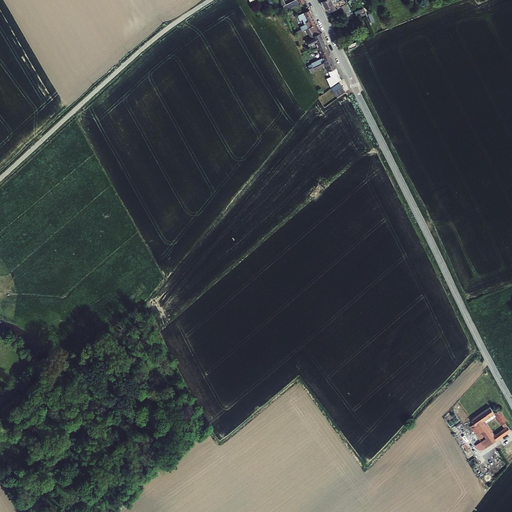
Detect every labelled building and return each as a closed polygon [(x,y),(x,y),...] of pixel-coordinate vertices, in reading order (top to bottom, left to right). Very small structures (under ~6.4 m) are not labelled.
[(307,1),(306,0),(296,0),(286,6),(286,10),(289,10),(297,6),(307,1)] [(322,0),(325,8),(327,7),(329,12),(340,6),(346,3),(344,0),(339,0),(338,0),(337,0),(322,0)] [(346,3),(340,6),(347,20),(353,17),(346,3)] [(309,27),(316,23),(310,9),(298,15),(300,20),(303,19),(304,24),(300,26),(302,30),(307,28),(309,27)] [(309,27),(313,36),(321,32),(316,23),(309,27)] [(318,48),(326,44),(321,32),(313,36),(314,37),(311,38),(306,40),(309,46),(312,45),(314,50),(318,48)] [(347,44),(349,49),(358,46),(356,41),(347,44)] [(322,57),(323,60),(331,56),(326,44),(318,48),(322,57)] [(329,71),(336,68),(331,56),(323,60),(325,65),(328,71),(329,71)] [(314,66),(322,62),(321,61),(323,60),(322,57),(311,63),(311,64),(308,65),(310,68),(312,67),(313,67),(314,66)] [(325,65),(323,60),(321,61),(322,62),(314,66),(313,67),(312,67),(310,68),(309,68),(311,73),(318,70),(318,69),(325,65)] [(336,68),(329,71),(331,76),(327,78),(331,87),(341,80),(336,68)] [(346,91),(340,82),(331,88),(337,97),(346,91)] [(490,406),(471,419),(475,424),(470,427),(481,442),(486,448),(511,431),(510,429),(511,428),(508,422),(508,421),(502,425),(505,428),(495,435),(494,436),(484,422),(485,421),(495,414),(494,413),(490,406)] [(500,409),(494,413),(495,414),(496,416),(502,425),(508,421),(500,409)] [(496,416),(495,414),(485,421),(487,423),(496,416)] [(487,423),(485,421),(484,422),(494,436),(495,435),(487,423)] [(486,448),(481,442),(476,446),(479,450),(483,450),(486,448)]
